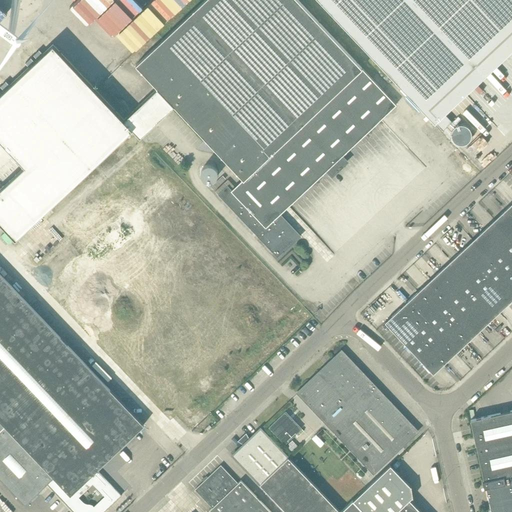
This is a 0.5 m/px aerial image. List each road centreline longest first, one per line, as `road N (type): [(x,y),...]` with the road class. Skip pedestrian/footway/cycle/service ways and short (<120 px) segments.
road 1 (unclassified): [(341,314),(137,511)]
road 2 (unclassified): [(341,314),(511,149)]
road 3 (unclassified): [(436,411),(341,314)]
